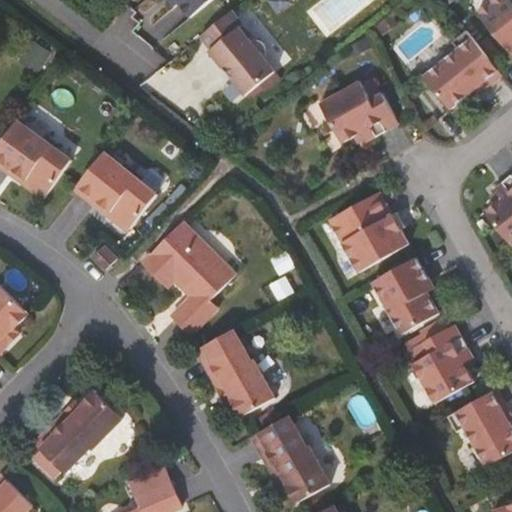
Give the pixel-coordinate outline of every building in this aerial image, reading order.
[(174,0),(187,13),(201,0),(174,0)] [(335,41),(380,2),(378,0),(335,0),(315,18),(335,41)] [(511,0),(497,0),(479,15),(511,55),(511,0)] [(236,20),(224,7),(195,32),(194,33),(205,46),(204,47),(241,91),(270,67),(232,23),(236,20)] [(392,20),(383,26),(388,32),(396,26),(392,20)] [(473,90),(499,69),(495,66),(491,60),(467,30),(453,42),(459,49),(423,78),(449,110),(473,90)] [(491,60),(499,69),(508,62),(501,52),(491,60)] [(477,96),(503,74),(499,69),(473,90),(477,96)] [(344,144),(354,138),(362,134),(366,141),(368,143),(400,125),(383,95),(371,102),(369,100),(360,83),(322,105),(344,144)] [(73,159),(20,120),(0,146),(0,158),(26,178),(22,184),(43,199),(73,159)] [(359,145),(366,141),(362,134),(354,138),(359,145)] [(159,192),(107,150),(81,184),(111,209),(107,215),(128,231),(159,192)] [(0,167),(22,184),(26,178),(0,158),(0,167)] [(502,198),(496,202),(486,212),(511,244),(511,175),(495,189),(497,192),(502,198)] [(76,190),(107,215),(111,209),(81,184),(76,190)] [(387,221),(393,217),(379,192),(331,220),(344,243),(361,273),(409,246),(401,232),(395,235),(387,221)] [(492,197),(496,202),(502,198),(497,192),(492,197)] [(399,214),(393,217),(387,221),(395,235),(401,232),(407,229),(399,214)] [(195,336),(215,316),(208,309),(215,303),(239,277),(184,223),(146,262),(170,286),(176,279),(194,296),(175,316),(195,336)] [(93,258),(107,272),(118,261),(104,247),(93,258)] [(428,278),(417,257),(372,283),(401,334),(404,333),(439,313),(427,293),(421,283),(428,278)] [(434,288),(428,278),(421,283),(427,293),(434,288)] [(0,325),(6,319),(8,321),(23,306),(0,283),(0,325)] [(221,309),(215,303),(208,309),(215,316),(221,309)] [(0,337),(12,325),(8,321),(6,319),(0,325),(0,337)] [(464,363),(471,359),(473,358),(454,324),(448,327),(424,341),(422,342),(406,352),(413,364),(435,403),(439,401),(467,384),(474,381),(467,369),(464,363)] [(199,350),(213,375),(220,370),(235,397),(233,399),(243,417),(276,398),(255,360),(252,362),(234,331),(199,350)] [(474,365),(471,359),(464,363),(467,369),(474,365)] [(228,402),(233,399),(235,397),(220,370),(213,375),(228,402)] [(467,384),(439,401),(444,410),(473,394),(467,384)] [(509,421),(493,391),(486,395),(503,424),(509,421)] [(97,393),(82,408),(84,409),(61,431),(55,425),(37,444),(40,447),(32,455),(57,480),(75,463),(91,447),(93,449),(123,420),(97,393)] [(511,440),(503,424),(486,395),(442,419),(452,435),(459,432),(481,471),(511,453),(511,440)] [(78,403),(55,425),(61,431),(84,409),(82,408),(78,403)] [(259,424),(263,431),(277,424),(272,416),(259,424)] [(308,448),(290,417),(277,424),(263,431),(255,436),(269,461),(276,457),(292,484),(290,486),(299,503),(332,485),(311,447),(308,448)] [(284,488),(290,486),(292,484),(276,457),(269,461),(284,488)] [(172,511),(184,507),(166,468),(141,479),(147,493),(150,501),(125,511),(172,511)] [(5,475),(0,480),(0,511),(26,511),(34,504),(5,475)] [(138,496),(142,505),(150,501),(147,493),(138,496)]
